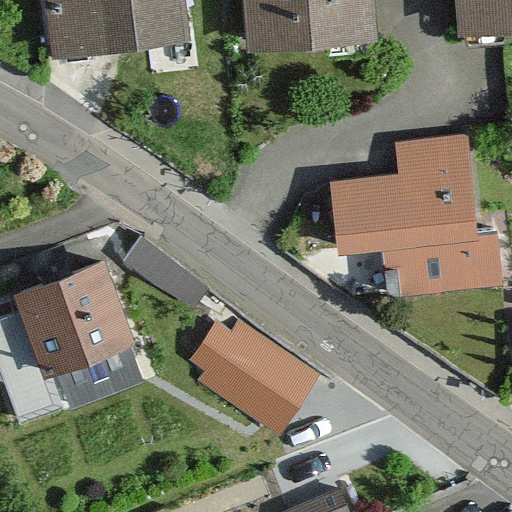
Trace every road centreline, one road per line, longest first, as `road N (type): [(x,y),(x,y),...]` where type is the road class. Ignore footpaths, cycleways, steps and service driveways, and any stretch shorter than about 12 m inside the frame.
road 1 (residential): [(216,258),(275,169),(422,97),(410,0)]
road 2 (tertiary): [(511,463),(216,258)]
road 3 (tertiary): [(216,258),(0,115)]
